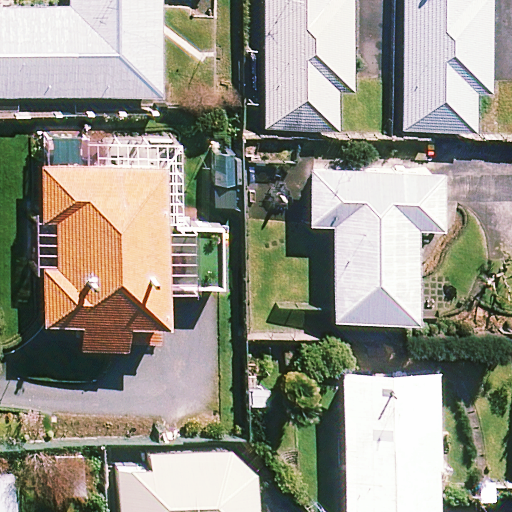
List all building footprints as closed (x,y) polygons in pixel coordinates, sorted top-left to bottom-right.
[(156,0),(66,0),(66,5),(0,5),(0,95),(157,95),(156,0)] [(264,0),(262,127),(333,128),(334,88),(348,88),(348,0),(264,0)] [(401,0),(400,129),(471,130),(471,90),(486,90),(487,0),(401,0)] [(172,229),(174,143),(114,142),(114,128),(37,127),(35,242),(35,258),(34,323),(78,323),(78,348),(121,349),(122,322),(161,322),(161,285),(188,286),(189,229),(172,229)] [(433,226),(435,170),(308,165),(306,223),(331,224),(328,317),(408,320),(412,225),(433,226)] [(432,511),(433,374),(342,374),(341,511),(432,511)] [(148,469),(115,469),(116,511),(250,511),(249,452),(148,453),(148,469)] [(8,511),(9,471),(0,470),(0,511),(8,511)]
